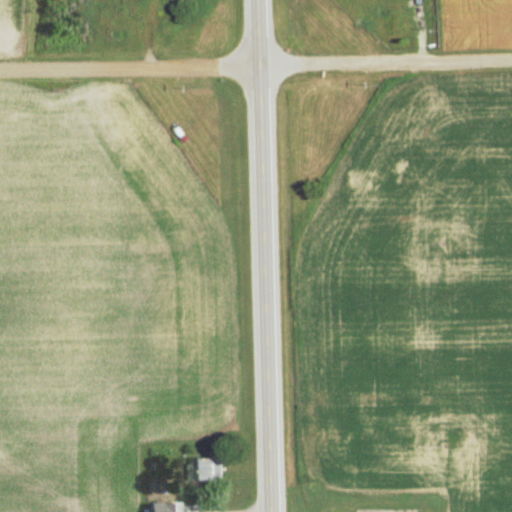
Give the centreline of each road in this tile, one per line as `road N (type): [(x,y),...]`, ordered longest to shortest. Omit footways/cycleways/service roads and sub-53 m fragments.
road 1 (secondary): [(275,511),(260,0)]
road 2 (residential): [(0,66),(262,61)]
road 3 (residential): [(262,61),(511,55)]
